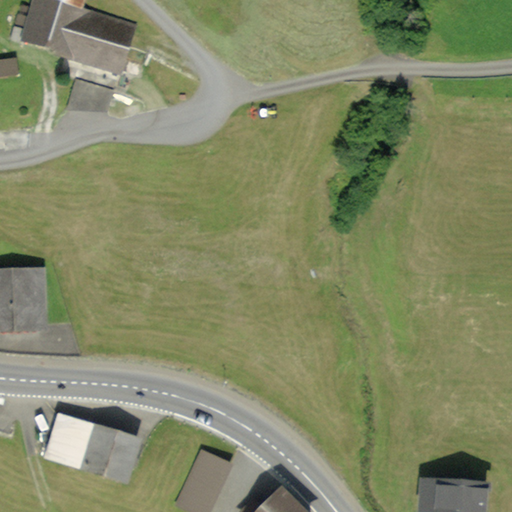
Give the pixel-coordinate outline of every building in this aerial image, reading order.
[(87,0),(35,0),(19,50),(115,82),(132,31),(83,15),(87,0)] [(37,274),(0,275),(0,326),(40,324),(37,274)] [(132,438),(59,418),(49,454),(122,474),(132,438)] [(204,511),(225,467),(203,458),(183,503),(201,511),(204,511)] [(438,511),(481,511),(483,489),(441,486),(438,511)] [(263,511),(298,511),(281,494),(263,511)]
